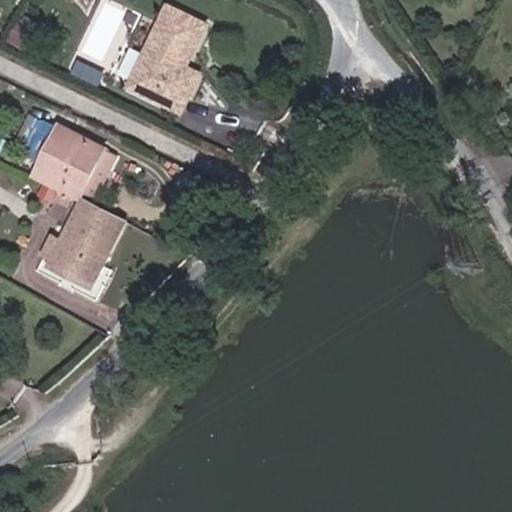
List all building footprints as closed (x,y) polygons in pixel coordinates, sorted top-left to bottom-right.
[(195,55),(204,35),(165,19),(157,37),(195,55)] [(129,101),(184,125),(200,86),(179,77),(183,65),(190,67),(195,55),(157,37),(129,101)] [(97,164),(100,159),(53,136),(50,142),(97,164)] [(26,185),(70,207),(97,164),(50,142),(26,185)] [(115,173),(118,167),(100,159),(97,164),(115,173)] [(80,212),(91,217),(115,173),(97,164),(70,207),(80,212)] [(65,291),(78,298),(115,233),(70,207),(47,250),(39,247),(32,263),(44,269),(70,282),(65,291)] [(202,207),(182,221),(193,236),(213,221),(202,207)] [(65,291),(70,282),(44,269),(39,278),(65,291)]
